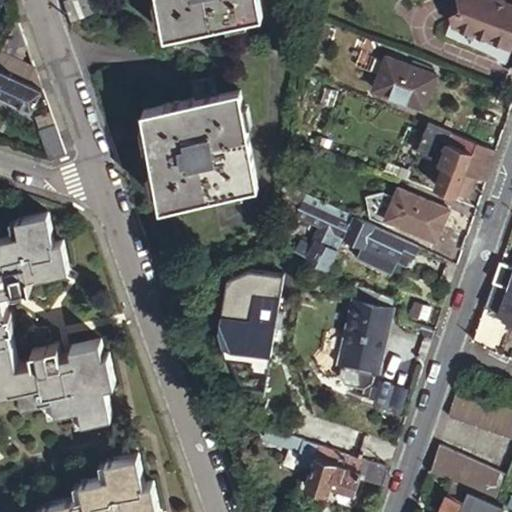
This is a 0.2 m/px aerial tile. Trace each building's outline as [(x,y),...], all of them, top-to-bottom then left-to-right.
[(62,0),(69,18),(92,10),(88,0),(62,0)] [(257,0),(157,0),(163,31),(260,13),(257,0)] [(461,0),(452,23),(506,44),(511,29),(511,5),(496,0),(461,0)] [(334,24),(322,19),(312,43),(325,48),(334,24)] [(37,63),(3,48),(0,53),(0,89),(36,106),(45,86),(37,63)] [(435,73),(384,53),(371,86),(422,106),(435,73)] [(237,87),(141,105),(159,201),(254,182),(237,87)] [(449,128),(424,119),(413,151),(436,159),(449,128)] [(68,150),(57,120),(41,126),(53,156),(68,150)] [(449,128),(436,159),(442,161),(433,182),(467,195),(475,172),(486,142),(449,128)] [(475,172),(486,176),(496,146),(486,142),(475,172)] [(399,168),(396,174),(406,177),(407,171),(399,168)] [(285,180),(280,189),(287,192),(291,183),(285,180)] [(406,236),(291,183),(287,192),(281,206),(341,234),(341,236),(361,246),(362,243),(396,259),(399,253),(406,236)] [(449,205),(400,184),(386,216),(436,237),(449,205)] [(57,237),(52,208),(20,214),(22,228),(0,231),(0,385),(15,383),(18,397),(48,392),(51,406),(75,402),(77,416),(108,411),(103,383),(112,381),(106,350),(101,350),(98,336),(68,341),(70,349),(60,351),(57,338),(30,343),(31,354),(16,357),(10,322),(14,321),(12,306),(8,306),(4,284),(16,282),(16,285),(32,282),(30,270),(37,269),(38,272),(70,266),(65,236),(57,237)] [(408,258),(416,241),(406,236),(399,253),(408,258)] [(316,239),(307,255),(325,265),(334,248),(316,239)] [(511,262),(499,258),(492,280),(511,288),(511,262)] [(274,357),(280,265),(225,262),(218,353),(274,357)] [(511,288),(492,280),(483,304),(511,315),(511,288)] [(387,307),(394,309),(396,302),(358,282),(354,300),(387,307)] [(387,307),(354,300),(343,351),(377,359),(387,307)] [(382,364),(377,359),(343,351),(337,355),(335,362),(340,369),(338,375),(342,382),(363,386),(371,382),(372,376),(380,373),(382,364)] [(511,409),(460,390),(450,418),(511,439),(511,409)] [(361,457),(374,461),(379,445),(349,436),(344,451),(361,457)] [(344,451),(317,442),(303,483),(327,491),(330,483),(353,491),(360,471),(356,470),(361,457),(344,451)] [(441,444),(432,471),(467,487),(496,500),(505,474),(441,444)] [(136,477),(130,449),(99,454),(101,469),(72,474),(74,490),(33,497),(35,511),(31,511),(110,511),(115,510),(115,511),(122,511),(149,507),(143,476),(136,477)] [(363,479),(381,485),(388,465),(374,461),(361,457),(356,470),(360,471),(365,473),(363,479)] [(496,500),(467,487),(463,495),(450,489),(439,510),(442,511),(493,511),(499,501),(496,500)]
